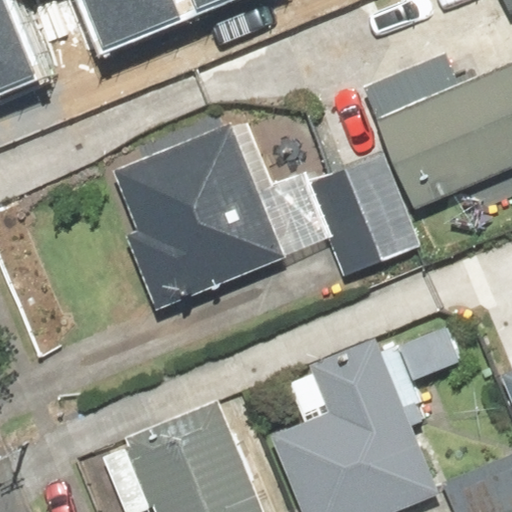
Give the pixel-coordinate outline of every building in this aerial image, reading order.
[(0,0),(0,88),(37,74),(8,0),(0,0)] [(81,0),(98,41),(178,10),(174,0),(81,0)] [(511,20),(511,0),(500,0),(510,21),(511,20)] [(511,62),(373,122),(412,215),(511,172),(511,62)] [(281,267),(228,131),(112,177),(137,240),(123,246),(151,318),(281,267)] [(385,164),(310,195),(346,282),(421,251),(385,164)] [(325,415),(269,436),(297,511),(398,511),(435,498),(404,419),(421,413),(409,381),(462,361),(450,328),(377,356),(372,343),(307,368),(325,415)] [(262,511),(220,405),(123,443),(97,454),(119,511),(262,511)]
